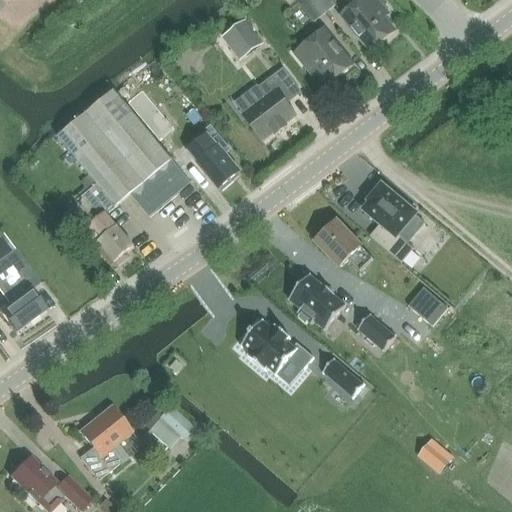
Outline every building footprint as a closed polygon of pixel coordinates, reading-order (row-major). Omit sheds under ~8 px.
[(325,15),(313,0),(295,0),(314,24),(325,15)] [(313,0),(325,15),(336,7),(331,0),(313,0)] [(343,0),(351,10),(341,18),(371,54),(395,33),(367,0),(343,0)] [(240,53),(269,35),(253,9),(224,27),(240,53)] [(324,31),(300,51),(329,87),(354,67),(324,31)] [(301,94),(283,72),(258,91),(266,100),(243,117),(263,143),(274,134),(276,138),(288,129),(285,125),(296,117),(287,104),(301,94)] [(59,140),(97,187),(107,198),(95,208),(103,218),(106,216),(107,216),(116,209),(131,197),(150,219),(191,185),(172,162),(173,162),(116,93),(59,140)] [(213,131),(187,153),(219,192),(221,190),(223,192),(236,181),(234,179),(241,174),(226,156),(232,151),(211,127),(210,128),(213,131)] [(118,230),(107,216),(106,216),(103,218),(95,208),(107,198),(97,187),(77,203),(96,224),(88,231),(100,246),(96,249),(112,267),(118,268),(129,259),(126,255),(134,248),(118,229),(118,230)] [(372,205),(365,213),(382,226),(371,239),(402,265),(413,251),(398,238),(416,216),(414,214),(416,211),(404,201),(401,204),(383,188),(381,190),(380,190),(379,191),(379,192),(373,200),(372,199),(371,200),(372,201),(370,203),(372,205)] [(318,242),(316,243),(340,269),(349,261),(360,273),(373,261),(337,223),(326,233),(323,233),(318,239),(318,242)] [(47,312),(31,292),(41,285),(16,251),(6,237),(0,241),(0,291),(11,306),(0,313),(16,335),(47,312)] [(310,277),(289,302),(290,303),(301,312),(298,314),(299,315),(312,325),(311,325),(312,326),(315,323),(325,332),(326,333),(347,308),(346,307),(346,308),(334,298),(322,287),(322,288),(311,278),(310,277)] [(424,290),(409,308),(433,329),(449,311),(424,290)] [(370,318),(358,332),(359,333),(360,332),(384,353),(383,353),(384,354),(396,339),(395,339),(371,319),(371,318),(370,318)] [(251,337),(241,349),(242,350),(243,349),(252,356),(250,358),(249,357),(248,358),(266,373),(267,372),(265,371),(267,369),(276,377),(275,378),(276,379),(278,377),(290,388),(304,371),(305,372),(315,360),(298,346),(294,350),(287,343),(289,341),(290,342),(291,340),(276,328),(275,329),(276,330),(274,333),(264,324),(265,323),(264,322),(254,333),(253,333),(250,336),(251,337)] [(335,361),(323,375),(324,376),(325,375),(353,399),(352,400),(353,401),(365,387),(364,386),(363,387),(335,363),(336,362),(335,361)] [(162,416),(159,419),(160,419),(183,442),(195,430),(170,407),(162,416)] [(110,451),(132,434),(112,409),(80,434),(93,450),(81,460),(99,482),(121,465),(110,451)] [(430,437),(416,455),(437,472),(451,454),(430,437)] [(37,505),(38,504),(45,511),(52,511),(63,501),(62,499),(64,497),(79,511),(81,511),(92,502),(68,479),(58,489),(55,487),(57,485),(31,460),(22,469),(18,469),(13,474),(14,477),(11,480),(37,505)]
